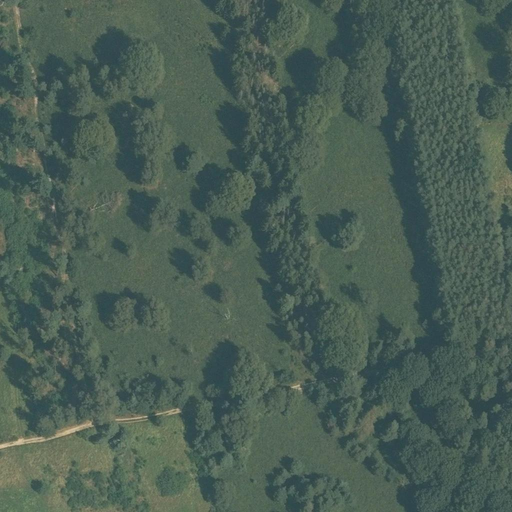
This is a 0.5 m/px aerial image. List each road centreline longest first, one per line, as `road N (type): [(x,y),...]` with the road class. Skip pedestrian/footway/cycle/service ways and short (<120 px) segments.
road 1 (track): [(14,0),(39,179),(63,232),(60,283),(86,430)]
road 2 (track): [(86,430),(511,349)]
